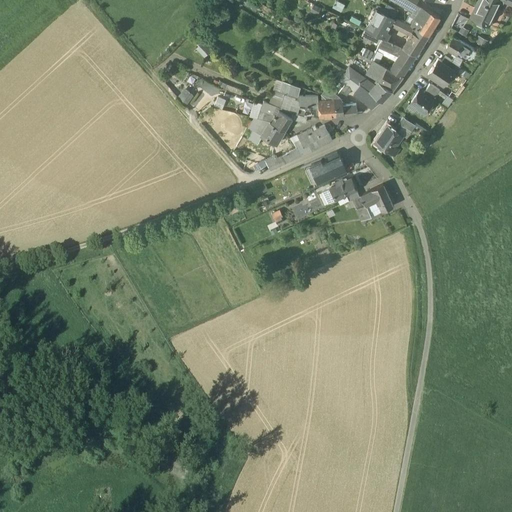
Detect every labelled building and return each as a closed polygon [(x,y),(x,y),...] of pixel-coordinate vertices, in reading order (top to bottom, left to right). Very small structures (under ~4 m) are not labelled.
[(415,2),(412,0),(402,0),(401,4),(404,5),(417,13),(415,17),(421,21),(418,27),(428,34),(440,16),(415,2)] [(480,0),(476,8),(475,8),(472,14),(485,21),(488,15),(491,17),(499,0),(500,0),(504,2),(504,0),(480,0)] [(397,11),(387,4),(383,10),(394,16),(397,11)] [(401,19),(394,16),(383,10),(377,7),(365,28),(372,32),(372,31),(376,24),(387,30),(391,23),(401,28),(403,21),(401,19)] [(467,35),(469,29),(463,25),(467,17),(459,13),(452,28),(467,35)] [(416,27),(403,21),(401,28),(413,34),(416,27)] [(387,30),(376,24),(372,31),(382,36),(382,37),(386,38),(390,32),(387,30)] [(418,27),(417,27),(416,27),(413,34),(409,41),(420,47),(428,34),(418,27)] [(464,42),(453,36),(446,47),(453,51),(456,52),(456,53),(464,42)] [(386,38),(382,37),(378,45),(386,48),(398,55),(399,55),(404,48),(404,47),(386,38)] [(420,47),(409,41),(404,47),(417,53),(420,47)] [(470,45),(464,42),(456,53),(462,57),(468,48),(470,45)] [(200,45),(197,47),(205,56),(208,53),(200,45)] [(386,48),(378,45),(376,50),(383,54),(386,48)] [(366,46),(362,53),(372,59),(376,51),(366,46)] [(398,55),(386,48),(383,54),(395,60),(398,55)] [(416,54),(404,48),(399,55),(398,55),(395,60),(394,61),(407,68),(416,54)] [(453,68),(438,58),(428,73),(443,84),(453,68)] [(380,78),(372,92),(381,100),(391,89),(402,75),(374,60),(367,72),(380,78)] [(407,68),(394,61),(390,67),(402,74),(407,68)] [(353,79),(345,73),(340,80),(345,84),(341,89),(347,94),(351,88),(356,81),(353,79)] [(367,79),(357,73),(353,79),(356,81),(362,86),(363,86),(367,79)] [(381,100),(372,92),(363,86),(362,86),(356,81),(351,88),(357,92),(355,95),(372,109),(381,100)] [(440,90),(430,83),(423,93),(433,99),(440,90)] [(301,86),(292,84),(289,95),(298,97),(301,86)] [(179,96),(188,102),(194,94),(185,87),(179,96)] [(423,93),(419,90),(411,102),(417,106),(416,107),(422,111),(423,110),(425,111),(433,99),(423,93)] [(298,97),(289,95),(286,109),(294,111),(298,97)] [(342,100),(334,101),(336,115),(357,113),(356,104),(343,104),(342,100)] [(334,101),(318,102),(320,116),(336,115),(334,101)] [(318,102),(310,103),(311,107),(311,109),(314,108),(314,115),(320,116),(318,102)] [(286,114),(279,110),(272,122),(271,122),(284,130),(292,118),(286,114)] [(307,116),(288,111),(286,114),(292,118),(306,122),(307,116)] [(415,124),(403,116),(399,122),(411,130),(415,124)] [(284,130),(271,122),(272,122),(270,121),(262,134),(276,142),(284,130)] [(411,130),(399,122),(395,129),(402,134),(406,137),(411,130)] [(388,124),(376,142),(390,151),(402,134),(395,129),(388,124)] [(311,127),(297,134),(304,147),(309,144),(312,150),(332,139),(324,125),(313,130),(311,127)] [(288,147),(278,154),(284,163),(288,161),(301,155),(296,146),(294,142),(288,146),(288,147)] [(325,156),(327,161),(338,156),(336,151),(325,156)] [(284,163),(278,154),(275,156),(281,164),(284,163)] [(333,173),(345,167),(339,155),(338,156),(327,161),(312,168),(318,180),(333,173)] [(275,156),(269,161),(274,167),(281,164),(275,156)] [(345,167),(333,173),(336,178),(348,173),(345,167)] [(352,177),(344,181),(342,178),(335,182),(336,184),(331,187),(336,198),(337,198),(340,204),(348,200),(346,194),(357,189),(352,177)] [(331,187),(323,191),(328,202),(336,198),(331,187)] [(357,189),(346,194),(348,200),(359,194),(357,189)] [(373,189),(361,194),(366,204),(377,199),(376,196),(373,189)] [(376,196),(377,199),(382,210),(394,205),(387,191),(376,196)] [(366,204),(359,206),(365,218),(371,215),(366,204)] [(271,212),(277,224),(285,220),(279,209),(271,212)]
